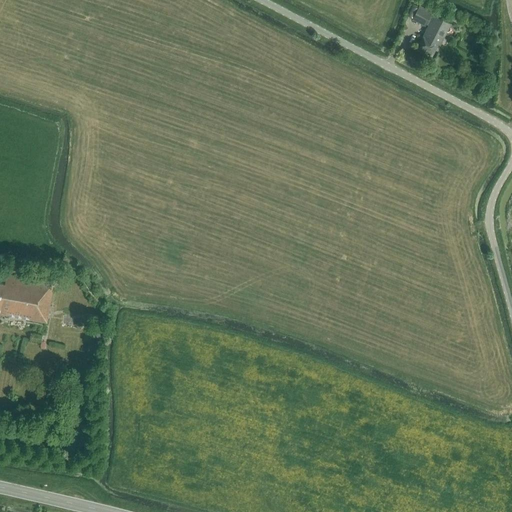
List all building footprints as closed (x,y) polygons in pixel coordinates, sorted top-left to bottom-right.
[(413,19),(412,19),(425,26),(426,24),(431,14),(418,8),(413,19)] [(426,31),(417,47),(432,55),(438,45),(439,46),(450,24),(431,14),(426,24),(428,26),(426,31)] [(0,314),(46,322),(53,283),(5,275),(4,284),(0,283),(0,314)] [(100,336),(100,326),(91,326),(91,337),(99,338),(100,336)] [(42,341),(43,335),(31,333),(29,340),(41,342),(42,342),(42,341)]
